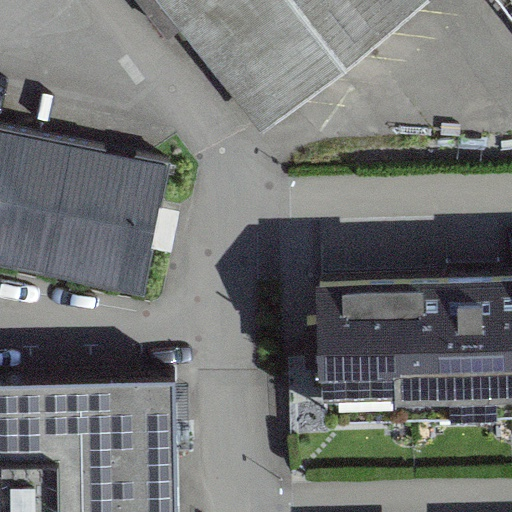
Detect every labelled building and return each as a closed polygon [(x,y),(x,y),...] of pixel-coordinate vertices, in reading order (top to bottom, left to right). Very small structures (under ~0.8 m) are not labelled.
[(421,0),(134,0),(252,145),(426,5),(421,0)] [(511,0),(498,0),(511,17),(511,0)] [(172,159),(0,125),(0,272),(145,300),(172,159)] [(511,272),(318,274),(320,425),(511,422),(511,272)] [(178,511),(178,370),(0,371),(0,511),(178,511)]
